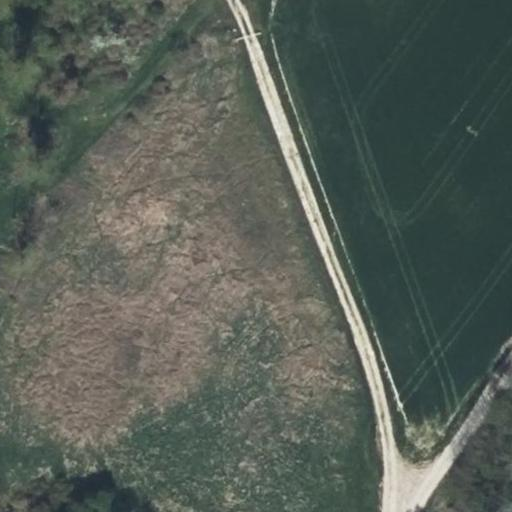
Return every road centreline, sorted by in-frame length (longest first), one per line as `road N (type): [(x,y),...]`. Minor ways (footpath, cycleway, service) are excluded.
road 1 (track): [(241,0),(240,17),(368,372),(381,428),(383,511)]
road 2 (track): [(409,511),(511,358)]
